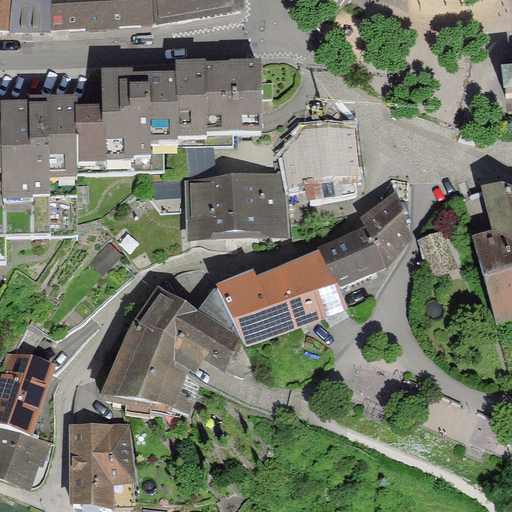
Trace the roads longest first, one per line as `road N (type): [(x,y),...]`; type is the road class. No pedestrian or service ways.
road 1 (residential): [(52,508),(63,481),(63,396),(115,312),(167,267),(245,259),(363,216),(391,177),(403,137)]
road 2 (residential): [(275,43),(0,55)]
road 3 (residential): [(428,150),(393,322)]
road 4 (residential): [(403,137),(275,43)]
road 5 (residential): [(393,322),(409,357),(448,387),(511,408)]
road 6 (residential): [(393,322),(320,396),(316,420)]
